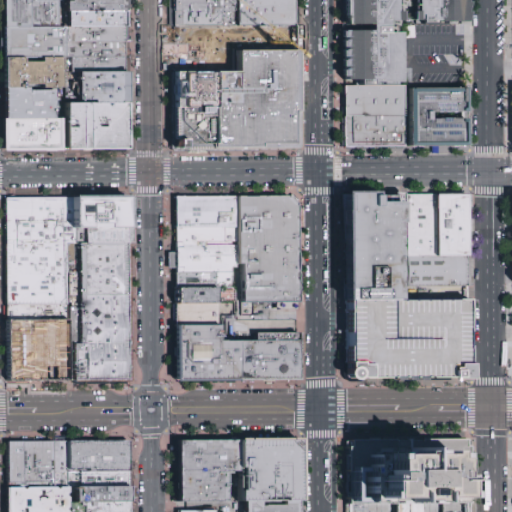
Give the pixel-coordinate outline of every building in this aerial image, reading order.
[(3,0),(4,29),(56,29),(56,8),(59,8),(59,0),(3,0)] [(59,0),(59,8),(59,14),(65,14),(123,13),(123,0),(59,0)] [(175,13),(175,0),(236,0),(236,12),(232,12),(175,13)] [(236,31),(236,12),(236,0),(296,0),(296,30),(236,31)] [(341,0),(342,23),(378,23),(395,23),(400,23),(400,0),(341,0)] [(407,0),(407,24),(469,25),(469,0),(407,0)] [(175,31),(175,13),(232,12),(232,30),(175,31)] [(66,28),(65,14),(123,13),(123,28),(66,28)] [(342,31),(342,82),(367,82),(367,87),(404,86),(403,33),(395,33),(395,23),(378,23),(378,31),(342,31)] [(4,57),(4,29),(56,29),(61,28),(61,41),(61,57),(4,57)] [(124,41),(61,41),(61,28),(66,28),(123,28),(124,41)] [(232,52),(232,69),(176,69),(175,31),(232,30),(236,31),(296,30),(297,52),(232,52)] [(61,57),(61,41),(124,41),(124,57),(61,57)] [(176,69),(176,146),(297,145),(297,52),(232,52),(232,69),(176,69)] [(61,57),(61,73),(61,90),(51,90),(4,90),(4,57),(61,57)] [(74,73),(61,73),(61,57),(124,57),(124,72),(74,73)] [(74,101),(74,73),(124,72),(124,101),(74,101)] [(417,86),(417,145),(469,145),(468,85),(417,86)] [(343,87),(343,116),(404,116),(404,86),(367,87),(343,87)] [(51,90),(51,119),(4,118),(4,90),(51,90)] [(64,101),(74,101),(124,101),(124,150),(63,150),(64,101)] [(344,145),(343,116),(404,116),(404,144),(344,145)] [(4,150),(4,118),(51,119),(58,119),(58,151),(4,150)] [(344,193),(345,304),(408,303),(408,289),(407,192),(344,193)] [(467,260),(408,260),(407,192),(466,192),(467,260)] [(172,226),(172,195),(232,194),(232,226),(172,226)] [(293,300),(238,300),(238,260),(232,260),(232,240),(232,226),(232,194),(286,194),(293,202),(293,300)] [(126,241),(71,242),(70,196),(127,195),(128,227),(131,227),(131,241),(126,241)] [(71,242),(66,242),(66,305),(3,306),(1,197),(70,196),(71,242)] [(172,241),(172,226),(232,226),(232,240),(172,241)] [(172,272),(172,241),(232,240),(232,260),(232,272),(172,272)] [(67,350),(66,319),(66,305),(66,242),(71,242),(126,241),(128,349),(67,350)] [(467,260),(468,289),(408,289),(408,260),(467,260)] [(172,287),(172,272),(232,272),(233,286),(213,287),(172,287)] [(173,304),(172,287),(213,287),(213,303),(173,304)] [(173,323),(173,304),(213,303),(215,303),(215,323),(173,323)] [(345,304),(345,321),(345,369),(348,374),(353,377),(465,376),(465,354),(464,303),(408,303),(345,304)] [(3,320),(3,306),(66,305),(66,319),(3,320)] [(4,381),(3,320),(66,319),(67,350),(67,381),(4,381)] [(173,378),(173,323),(215,323),(215,338),(236,338),(237,378),(173,378)] [(295,377),(237,378),(236,338),(252,338),(252,332),(294,331),(295,377)] [(67,381),(67,350),(128,349),(128,380),(67,381)] [(462,440),(462,447),(465,447),(465,511),(347,511),(347,441),(462,440)] [(70,474),(70,488),(55,488),(55,486),(55,443),(69,442),(70,474)] [(129,474),(70,474),(69,442),(129,442),(129,474)] [(241,442),(240,474),(227,474),(179,474),(179,442),(241,442)] [(246,504),(240,504),(240,474),(241,442),(300,443),(299,505),(246,504)] [(55,486),(6,487),(6,443),(55,443),(55,486)] [(70,488),(70,474),(129,474),(129,489),(72,489),(70,488)] [(179,504),(179,474),(227,474),(227,504),(179,504)] [(6,511),(6,487),(55,486),(55,488),(70,488),(70,502),(70,511),(6,511)] [(129,501),(74,502),(72,498),(72,489),(129,489),(129,501)] [(129,501),(128,511),(70,511),(70,502),(74,502),(129,501)]
